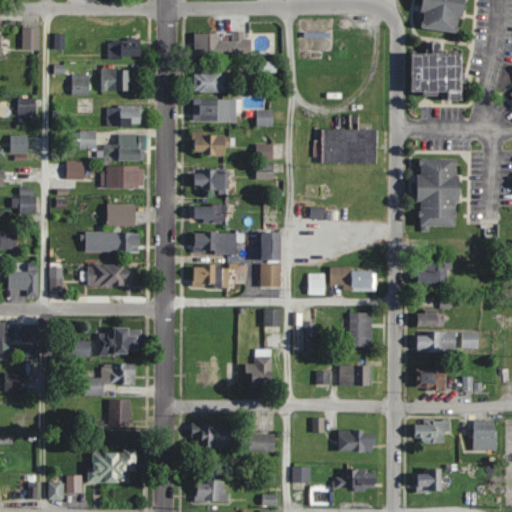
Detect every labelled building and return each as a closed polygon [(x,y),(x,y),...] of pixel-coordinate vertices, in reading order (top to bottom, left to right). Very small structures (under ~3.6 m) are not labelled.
[(461,33),(464,0),(424,0),(422,29),(461,33)] [(39,28),(23,28),(23,50),(39,50),(39,28)] [(220,33),(194,33),(194,55),(246,55),(246,31),(232,31),(232,41),(220,41),(220,33)] [(108,42),(108,58),(141,58),(141,42),(108,42)] [(463,54),(413,54),(413,94),(463,94),(463,54)] [(101,92),(129,92),(129,71),(101,71),(101,92)] [(194,73),(194,92),(231,92),(231,73),(194,73)] [(72,94),(89,94),(89,74),(72,74),(72,94)] [(37,98),(18,98),(18,115),(37,115),(37,98)] [(237,121),(237,100),(193,100),(193,121),(237,121)] [(141,106),(106,107),(107,128),(142,127),(141,106)] [(264,110),(264,117),(272,118),(272,111),(264,110)] [(375,164),(376,130),(353,130),(323,130),(322,163),(375,164)] [(95,148),(95,133),(80,133),(80,148),(95,148)] [(228,156),(228,134),(194,134),(194,156),(228,156)] [(118,145),(103,145),(103,161),(142,161),(142,135),(118,135),(118,145)] [(10,152),(28,152),(28,136),(10,136),(10,152)] [(273,160),(273,144),(256,144),(256,160),(273,160)] [(419,159),(419,227),(459,228),(460,160),(419,159)] [(84,179),(84,163),(68,163),(68,179),(84,179)] [(273,179),(273,164),(256,164),(256,179),(273,179)] [(102,189),(143,189),(143,167),(102,167),(102,189)] [(227,169),(194,168),(193,189),(227,190),(227,169)] [(20,187),(20,213),(37,213),(37,187),(20,187)] [(136,226),(136,204),(108,204),(108,226),(136,226)] [(226,204),(193,204),(193,222),(226,222),(226,204)] [(322,217),(322,209),(312,209),(312,218),(322,217)] [(0,247),(17,248),(17,231),(0,231),(0,247)] [(237,232),(194,232),(194,254),(237,254),(237,232)] [(262,232),(262,260),(281,260),(281,232),(262,232)] [(111,252),(140,252),(140,233),(111,233),(111,252)] [(419,285),(450,286),(451,254),(437,254),(437,267),(419,267),(419,285)] [(281,287),(281,264),(260,264),(260,287),(281,287)] [(193,287),(227,287),(227,265),(193,265),(193,287)] [(135,287),(135,266),(87,266),(87,287),(135,287)] [(351,292),(377,292),(377,269),(330,269),(330,286),(351,286),(351,292)] [(38,271),(9,271),(9,289),(27,289),(27,296),(38,296),(38,271)] [(325,274),(309,274),(309,294),(325,294),(325,274)] [(193,331),(212,331),(212,339),(238,339),(238,317),(224,317),(224,310),(193,310),(193,331)] [(265,327),(281,327),(281,310),(265,310),(265,327)] [(372,312),(350,312),(350,345),(372,345),(372,312)] [(418,327),(444,327),(444,312),(418,312),(418,327)] [(316,321),(295,321),(295,336),(316,336),(316,321)] [(25,341),(25,324),(8,324),(8,341),(25,341)] [(133,329),(98,329),(98,354),(139,354),(139,335),(133,335),(133,329)] [(418,352),(457,352),(457,332),(418,332),(418,352)] [(462,348),(479,348),(479,332),(462,332),(462,348)] [(91,340),(68,340),(68,356),(91,356),(91,340)] [(273,349),(254,349),(254,387),(273,387),(273,349)] [(228,383),(237,383),(237,362),(227,362),(228,383)] [(105,396),(105,385),(136,385),(136,364),(102,364),(102,377),(84,377),(84,396),(105,396)] [(341,387),(372,387),(372,365),(341,365),(341,387)] [(417,370),(417,389),(447,389),(447,370),(417,370)] [(330,384),(330,372),(316,372),(316,384),(330,384)] [(25,391),(25,373),(5,373),(5,391),(25,391)] [(109,425),(130,425),(130,399),(109,399),(109,425)] [(450,433),(450,422),(415,422),(415,442),(446,442),(446,433),(450,433)] [(232,447),(232,424),(193,424),(193,438),(200,438),(200,447),(232,447)] [(474,450),(496,450),(496,430),(488,430),(488,425),(474,425),(474,450)] [(376,451),(376,430),(339,430),(339,451),(376,451)] [(275,433),(249,433),(249,451),(275,451),(275,433)] [(137,473),(137,452),(90,452),(90,483),(131,483),(131,473),(137,473)] [(310,467),(292,467),(292,483),(310,483),(310,467)] [(334,490),(378,490),(378,478),(369,478),(369,471),(334,471),(334,490)] [(442,471),(418,471),(418,493),(442,493),(442,471)] [(196,482),(196,503),(229,503),(229,482),(196,482)] [(50,484),(50,498),(62,499),(63,484),(50,484)]
